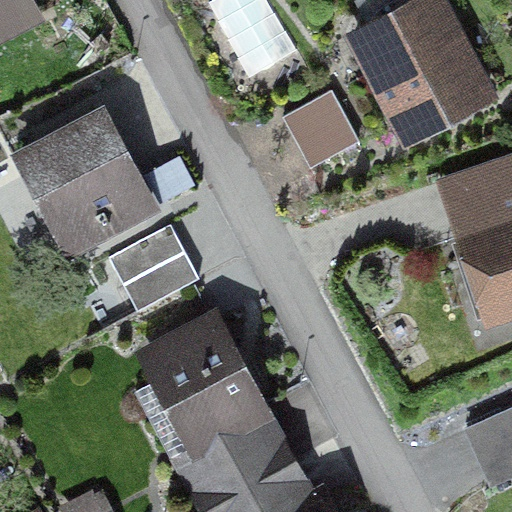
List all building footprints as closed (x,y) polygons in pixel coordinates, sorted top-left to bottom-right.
[(0,0),(0,37),(7,34),(1,22),(29,7),(25,0),(0,0)] [(423,0),(351,38),(403,138),(484,95),(433,0),(423,0)] [(318,96),(284,114),(299,142),(333,124),(318,96)] [(145,204),(98,115),(18,158),(63,242),(97,224),(99,228),(145,204)] [(511,163),(447,183),(488,316),(511,308),(511,163)] [(139,311),(201,280),(173,226),(111,257),(139,311)] [(285,463),(211,322),(149,355),(209,469),(189,480),(203,506),(285,463)] [(304,499),(285,463),(203,506),(206,511),(328,511),(317,492),(304,499)]
